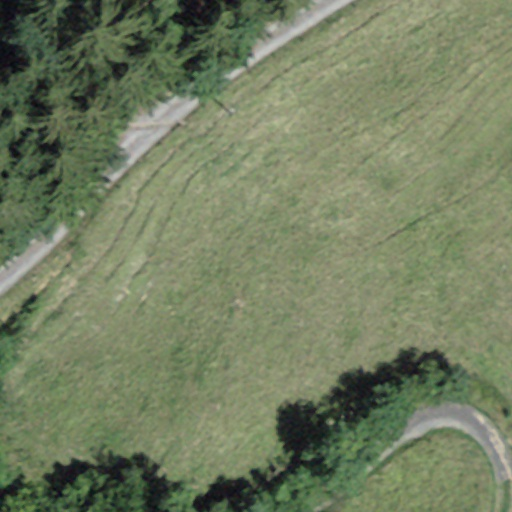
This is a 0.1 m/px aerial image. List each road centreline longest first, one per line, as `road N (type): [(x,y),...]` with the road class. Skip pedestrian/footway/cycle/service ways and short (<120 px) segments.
road 1 (track): [(0,278),(144,135),(335,0)]
road 2 (track): [(506,511),(503,463),(491,435),(458,413),(396,433),(303,511)]
